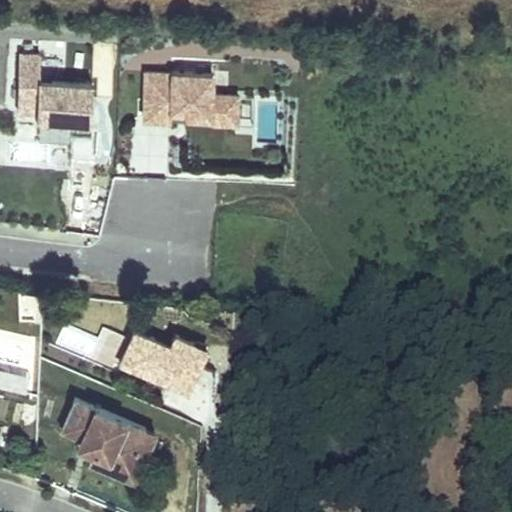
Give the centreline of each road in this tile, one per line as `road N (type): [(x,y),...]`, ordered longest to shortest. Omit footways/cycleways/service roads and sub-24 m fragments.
road 1 (track): [(162,223),(214,200),(277,203),(306,225),(323,266),(351,300),(465,308),(511,300)]
road 2 (residential): [(0,251),(94,261),(162,223)]
